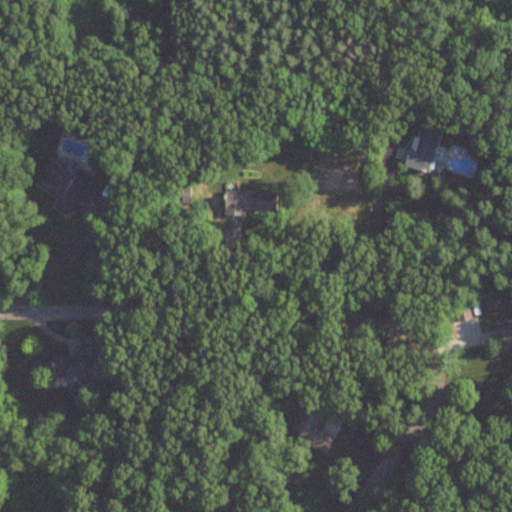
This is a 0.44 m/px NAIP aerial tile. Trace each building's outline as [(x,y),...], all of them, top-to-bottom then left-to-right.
[(428,173),(442,126),(418,119),(404,166),(428,173)] [(69,218),(93,178),(78,169),(74,174),(50,159),(34,185),(58,200),(53,208),(69,218)] [(224,215),(276,215),(276,191),(224,191),(224,215)] [(501,345),(511,343),(511,322),(498,325),(501,345)] [(104,378),(105,358),(53,357),(53,378),(104,378)] [(308,440),(306,445),(326,454),(334,437),(317,430),(329,403),(307,393),(290,431),(308,440)]
